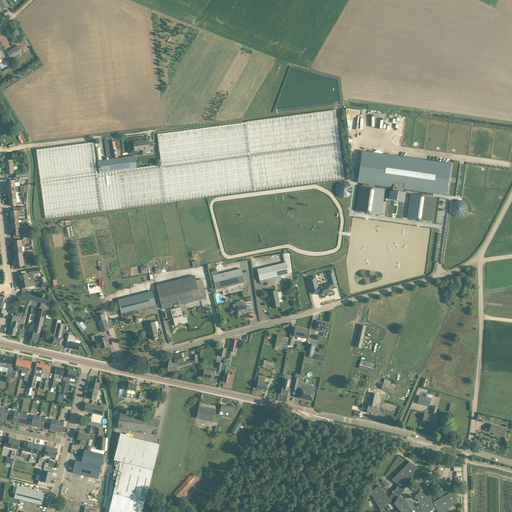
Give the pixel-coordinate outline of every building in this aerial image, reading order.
[(19,46),(17,46),(7,52),(11,60),(22,54),(23,53),(19,46)] [(36,150),(45,219),(109,210),(206,197),(344,179),(335,110),(246,122),(157,134),(161,165),(137,168),(99,173),(97,173),(94,147),(96,146),(95,143),(94,143),(93,142),(36,150)] [(133,142),(134,151),(143,150),(143,151),(153,150),(152,143),(148,143),(148,141),(141,142),(140,141),(133,142)] [(438,194),(443,163),(382,154),(377,185),(362,183),(362,186),(361,186),(357,211),(379,214),(383,189),(390,190),(388,198),(404,201),(405,192),(412,193),(408,218),(431,222),(434,197),(433,196),(433,194),(438,194)] [(99,173),(137,168),(135,156),(98,161),(99,173)] [(13,167),(13,160),(5,161),(6,174),(14,173),(17,172),(17,166),(13,167)] [(451,164),(443,163),(438,194),(447,195),(451,164)] [(464,199),(449,205),(456,219),(470,213),(464,199)] [(67,237),(74,235),(72,226),(65,228),(67,237)] [(19,232),(19,229),(12,230),(12,236),(13,236),(14,238),(30,237),(29,232),(25,233),(24,232),(19,232)] [(267,286),(292,280),(293,280),(292,276),(289,253),(282,254),(284,263),(257,269),(260,284),(266,282),(267,286)] [(23,258),(15,259),(16,267),(28,265),(28,263),(23,263),(23,258)] [(20,281),(34,279),(33,274),(40,273),(40,269),(26,271),(26,274),(19,275),(20,281)] [(244,282),(242,275),(240,269),(212,276),(215,287),(212,287),(214,293),(222,291),(223,295),(246,289),(244,282)] [(319,290),(321,294),(326,293),(328,292),(333,291),(333,288),(338,286),(333,270),(327,271),(330,282),(319,285),(317,280),(309,282),(310,287),(316,285),(318,290),(319,290)] [(162,309),(173,306),(174,309),(170,310),(174,326),(188,323),(186,314),(182,315),(180,307),(179,308),(178,305),(185,303),(185,305),(207,299),(202,279),(196,281),(194,276),(156,285),(162,309)] [(34,279),(20,281),(21,288),(35,286),(34,279)] [(280,306),(276,290),(269,292),(272,308),(280,306)] [(156,308),(152,291),(117,300),(122,318),(135,315),(136,320),(138,319),(142,318),(141,312),(156,308)] [(32,300),(41,303),(49,305),(50,301),(32,296),(32,300)] [(242,315),(242,313),(248,312),(247,305),(244,305),(244,302),(242,301),(237,302),(236,304),(233,305),(234,308),(230,309),(229,311),(229,312),(231,314),(236,313),(237,316),(242,315)] [(33,332),(31,339),(31,340),(38,341),(39,334),(41,326),(42,327),(46,310),(39,309),(34,332),(33,332)] [(19,329),(17,329),(18,323),(23,324),(24,319),(13,316),(12,321),(14,322),(13,327),(10,327),(9,334),(15,336),(16,333),(18,333),(19,329)] [(109,330),(105,319),(98,321),(102,332),(109,330)] [(322,336),(326,337),(327,332),(329,324),(317,321),(315,329),(319,330),(319,331),(323,332),(322,336)] [(148,335),(149,335),(151,339),(154,339),(155,338),(157,338),(156,333),(157,333),(155,322),(146,324),(148,335)] [(61,346),(62,339),(60,338),(64,324),(63,324),(57,323),(56,323),(53,339),(52,344),(61,346)] [(360,348),(366,326),(361,325),(356,347),(359,348),(360,348)] [(295,327),(294,335),(306,338),(308,330),(295,327)] [(73,335),(69,334),(66,346),(70,347),(69,348),(79,350),(80,344),(75,343),(76,339),(73,335)] [(286,348),(288,338),(277,336),(275,346),(286,348)] [(104,346),(104,347),(109,346),(106,337),(98,339),(98,340),(95,341),(97,348),(104,346)] [(308,343),(305,356),(312,358),(315,345),(308,343)] [(184,362),(182,353),(181,353),(174,355),(175,360),(174,360),(175,364),(169,362),(167,370),(175,372),(175,370),(197,363),(197,355),(192,355),(192,360),(184,362)] [(2,367),(5,368),(10,369),(12,357),(5,356),(2,367)] [(19,369),(22,370),(24,360),(17,359),(15,368),(17,369),(16,370),(19,371),(19,369)] [(28,371),(29,372),(32,362),(24,360),(22,370),(21,373),(27,374),(28,371)] [(372,371),(374,363),(361,360),(359,368),(372,371)] [(41,377),(41,374),(43,364),(36,363),(34,376),(41,377)] [(41,374),(46,375),(49,376),(51,366),(43,364),(41,374)] [(54,377),(58,378),(62,379),(64,369),(56,367),(54,377)] [(214,379),(215,375),(212,374),(213,368),(205,367),(205,370),(204,369),(203,377),(206,377),(206,379),(209,380),(210,378),(211,378),(214,379)] [(69,381),(70,378),(75,379),(77,372),(69,370),(67,377),(64,376),(63,380),(66,380),(69,381)] [(230,382),(232,373),(225,371),(223,381),(226,382),(228,383),(229,382),(230,382)] [(31,375),(29,386),(28,387),(27,394),(30,395),(32,388),(34,388),(37,377),(31,375)] [(265,390),(267,383),(264,382),(264,378),(259,376),(256,388),(265,390)] [(295,376),(294,381),(293,381),(291,390),(296,391),(298,382),(299,377),(295,376)] [(287,395),(289,389),(291,380),(284,378),(283,382),(281,381),(280,386),(282,387),(280,394),(287,395)] [(304,379),(299,378),(297,390),(301,391),(299,398),(312,401),(314,392),(309,391),(310,386),(303,384),(304,379)] [(392,394),(393,390),(394,386),(387,384),(388,380),(385,379),(381,389),(392,394)] [(66,395),(69,382),(63,381),(60,393),(59,393),(58,399),(61,399),(62,395),(66,395)] [(100,383),(91,381),(87,398),(89,398),(89,399),(90,399),(96,400),(97,395),(98,395),(98,393),(98,392),(100,383)] [(141,401),(141,399),(143,392),(138,391),(135,391),(137,385),(129,383),(128,385),(127,385),(123,384),(122,389),(126,390),(127,390),(126,397),(141,401)] [(375,414),(377,407),(375,406),(378,394),(371,393),(366,412),(375,414)] [(431,398),(419,395),(417,404),(429,406),(431,398)] [(200,402),(199,405),(196,418),(213,422),(216,406),(200,402)] [(104,407),(86,403),(84,411),(103,415),(104,407)] [(232,418),(234,407),(221,404),(221,407),(220,411),(224,412),(223,416),(232,418)] [(8,410),(2,408),(0,418),(6,420),(7,414),(11,415),(12,409),(8,408),(8,410)] [(15,410),(12,409),(11,415),(14,416),(13,421),(19,423),(21,412),(15,411),(15,410)] [(436,424),(438,416),(436,415),(437,411),(432,410),(431,414),(425,412),(423,421),(436,424)] [(27,414),(21,412),(19,423),(24,424),(25,424),(24,424),(26,418),(29,419),(30,413),(27,412),(27,414)] [(34,414),(30,413),(29,419),(32,420),(31,425),(37,427),(39,417),(34,415),(34,414)] [(157,434),(160,419),(120,413),(118,429),(157,434)] [(45,418),(39,417),(37,427),(43,428),(44,423),(48,423),(49,417),(45,416),(45,418)] [(52,418),(49,417),(48,423),(51,424),(50,429),(50,430),(56,431),(58,421),(52,419),(52,418)] [(64,422),(58,421),(56,431),(61,432),(62,432),(61,432),(63,427),(66,427),(67,421),(64,421),(64,422)] [(241,424),(238,422),(232,432),(236,435),(238,430),(241,424)] [(504,437),(507,429),(492,424),(490,431),(497,434),(497,435),(504,437)] [(86,446),(88,435),(79,432),(77,439),(80,440),(79,444),(86,446)] [(114,460),(121,462),(113,493),(145,501),(152,475),(125,468),(127,458),(144,462),(149,442),(120,435),(114,460)] [(4,442),(3,448),(12,450),(15,439),(9,438),(8,443),(4,442)] [(15,439),(12,450),(13,450),(13,449),(18,451),(20,440),(15,439)] [(23,447),(21,452),(31,455),(33,443),(28,442),(27,447),(23,447)] [(125,468),(152,475),(159,444),(149,442),(144,462),(127,458),(125,468)] [(33,443),(31,455),(32,452),(37,453),(39,445),(33,443)] [(46,446),(44,457),(49,459),(52,447),(46,446)] [(52,447),(49,459),(50,459),(50,456),(55,457),(55,460),(58,461),(60,455),(56,454),(57,449),(52,447)] [(98,479),(104,455),(90,451),(84,450),(81,462),(75,461),(72,473),(98,479)] [(399,497),(403,491),(407,485),(419,468),(409,462),(392,480),(398,485),(396,488),(389,497),(379,485),(370,493),(380,510),(390,503),(396,510),(394,511),(427,511),(432,510),(436,508),(438,511),(444,511),(457,501),(455,496),(454,495),(452,492),(452,491),(443,497),(433,502),(426,491),(415,495),(418,502),(399,497)] [(455,476),(462,476),(462,466),(454,466),(454,471),(455,471),(455,476)] [(195,479),(197,477),(194,474),(192,476),(191,475),(173,493),(178,498),(195,479)] [(40,475),(38,484),(47,487),(48,483),(50,483),(51,478),(42,476),(40,475)] [(15,494),(14,498),(41,505),(44,493),(17,486),(15,494)]
